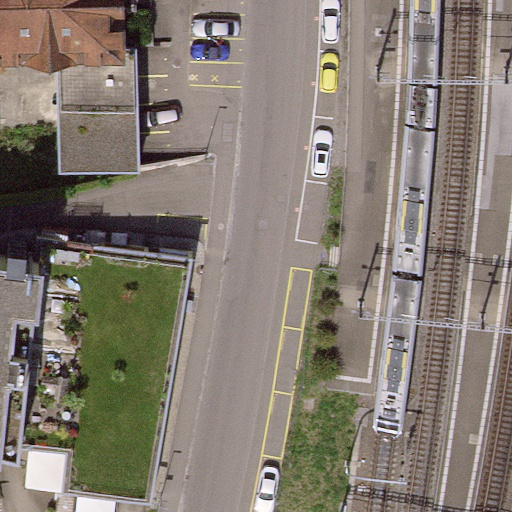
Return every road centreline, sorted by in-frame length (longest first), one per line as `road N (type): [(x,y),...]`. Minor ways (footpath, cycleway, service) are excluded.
road 1 (residential): [(275,175),(212,511)]
road 2 (residential): [(0,222),(275,175)]
road 3 (residential): [(281,0),(275,175)]
